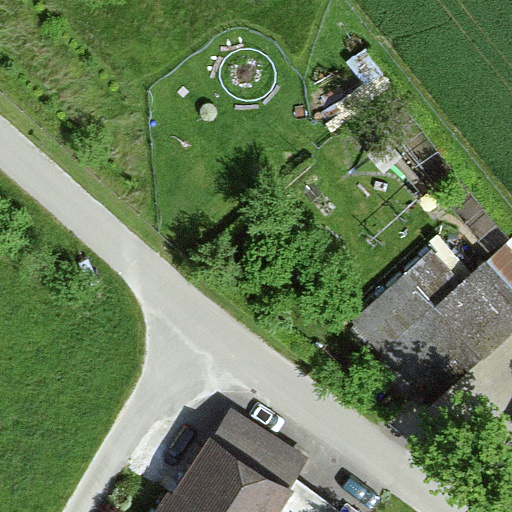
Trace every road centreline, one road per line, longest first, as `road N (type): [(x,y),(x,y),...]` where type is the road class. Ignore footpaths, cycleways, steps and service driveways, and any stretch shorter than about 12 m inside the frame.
road 1 (residential): [(0,143),(214,328),(451,511)]
road 2 (track): [(214,328),(89,511)]
